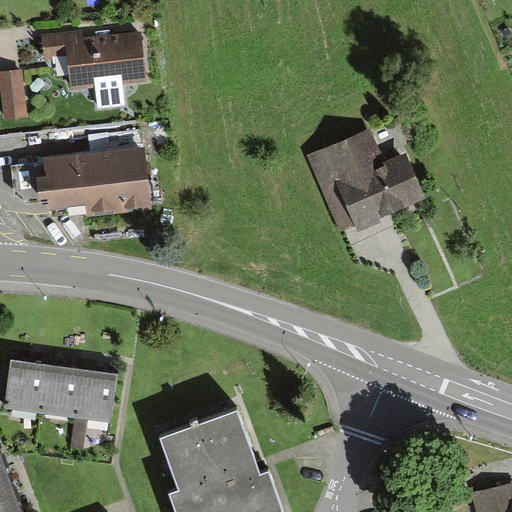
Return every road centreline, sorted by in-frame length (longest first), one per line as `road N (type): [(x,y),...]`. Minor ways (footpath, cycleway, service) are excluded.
road 1 (primary): [(392,363),(136,279),(0,263)]
road 2 (residential): [(392,363),(335,511)]
road 3 (primary): [(511,411),(392,363)]
